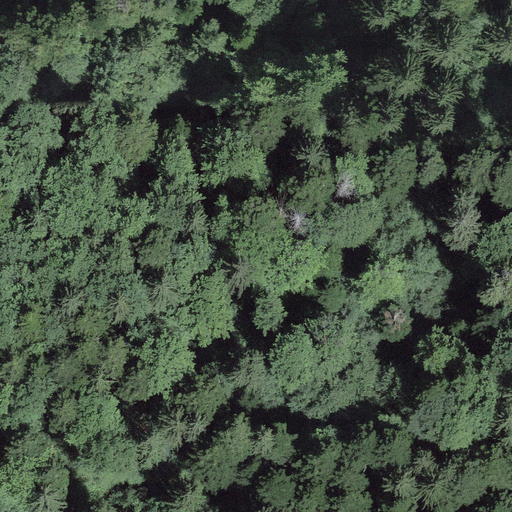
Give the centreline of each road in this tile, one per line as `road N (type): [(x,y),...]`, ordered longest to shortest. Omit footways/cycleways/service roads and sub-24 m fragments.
road 1 (track): [(511,115),(478,100),(364,119),(294,109),(233,115),(81,86)]
road 2 (track): [(79,511),(102,491),(157,482),(243,511)]
